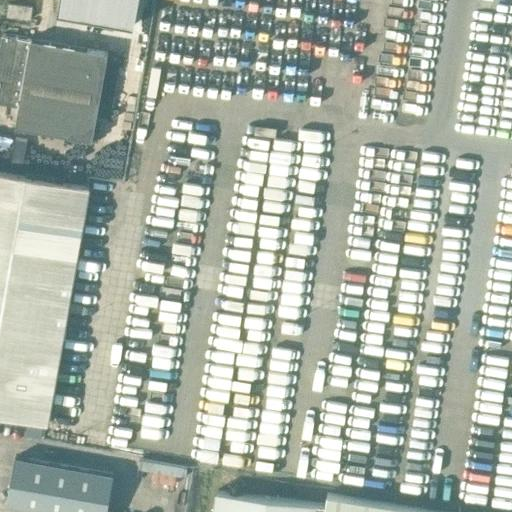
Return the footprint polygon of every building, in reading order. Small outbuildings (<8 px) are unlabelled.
[(138,0),(57,0),(54,14),(133,28),(138,0)] [(31,19),(32,6),(8,3),(7,16),(31,19)] [(108,52),(22,37),(2,34),(0,47),(0,102),(19,106),(15,125),(92,139),(108,52)] [(90,186),(0,170),(0,414),(48,423),(90,186)] [(106,511),(113,474),(15,456),(7,504),(54,511),(106,511)] [(325,511),(327,503),(325,503),(317,502),(216,489),(213,511),(325,511)] [(327,503),(325,511),(467,511),(411,503),(329,493),(327,503)]
